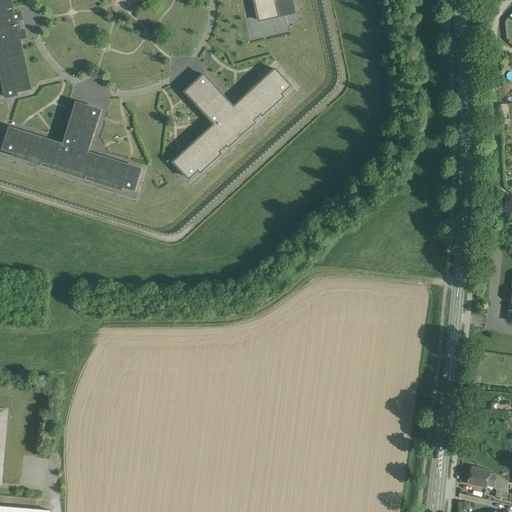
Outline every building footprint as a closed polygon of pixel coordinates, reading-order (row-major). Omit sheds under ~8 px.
[(11,0),(0,0),(0,69),(6,98),(17,95),(16,92),(31,89),(21,44),(20,44),(19,39),(26,38),(25,31),(18,32),(17,30),(20,29),(18,23),(16,24),(15,21),(22,19),(21,12),(13,14),(12,9),(13,9),(11,0)] [(295,13),(291,0),(254,0),(259,21),(295,13)] [(238,106),(235,109),(204,75),(185,92),(216,126),(213,129),(212,127),(174,162),(189,178),(198,170),(200,172),(220,154),(219,152),(227,145),(228,147),(255,123),(253,121),(261,113),(263,115),(283,97),(281,94),(290,86),(275,69),(237,104),(238,106)] [(77,103),(63,147),(58,146),(59,144),(10,128),(3,149),(15,153),(14,156),(40,165),(41,162),(52,165),(51,168),(85,179),(85,176),(96,179),(95,182),(121,190),(122,187),(134,191),(141,169),(92,154),(91,156),(87,154),(101,111),(77,103)] [(467,485),(495,489),(498,470),(470,466),(467,485)] [(498,477),(495,489),(508,492),(511,480),(498,477)]
